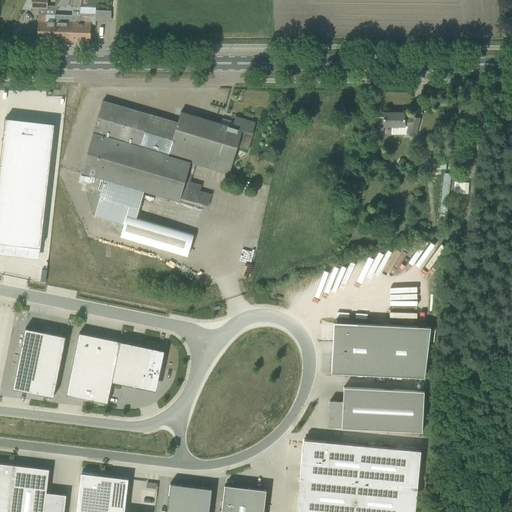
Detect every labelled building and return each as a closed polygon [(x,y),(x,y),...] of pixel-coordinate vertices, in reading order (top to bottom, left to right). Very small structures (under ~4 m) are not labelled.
[(30,0),(30,8),(46,9),(46,0),(30,0)] [(72,16),(72,17),(71,41),(90,41),(90,25),(95,25),(95,14),(79,14),(79,7),(81,0),(74,0),(71,10),(71,16),(72,16)] [(37,39),(53,40),(54,22),(54,16),(54,15),(38,14),(38,21),(37,21),(37,39)] [(54,16),(54,22),(53,40),(71,41),(72,17),(72,16),(71,16),(54,16)] [(99,110),(81,172),(105,180),(95,215),(123,224),(120,236),(187,256),(193,235),(136,218),(144,192),(178,202),(180,198),(208,206),(212,195),(200,191),(201,186),(189,182),(191,175),(187,174),(190,162),(230,173),(238,147),(248,150),(251,140),(254,130),(253,130),(255,123),(235,117),(233,122),(222,118),(220,124),(180,112),(177,123),(102,101),(99,110)] [(408,127),(406,133),(415,135),(419,118),(411,116),(410,117),(404,117),(404,112),(383,112),(383,126),(408,127)] [(6,127),(0,180),(0,252),(42,257),(56,133),(6,127)] [(448,189),(450,174),(444,173),(441,198),(448,198),(448,189)] [(124,267),(133,269),(136,260),(126,257),(124,267)] [(332,353),(331,373),(424,377),(430,327),(357,324),(357,323),(333,322),(332,342),(332,353)] [(65,336),(25,328),(12,389),(53,397),(65,336)] [(74,374),(70,395),(107,403),(111,382),(120,341),(79,333),(70,373),(74,374)] [(120,341),(111,382),(145,389),(146,381),(157,383),(157,380),(158,381),(164,350),(120,341)] [(343,387),(342,401),(329,400),(328,427),(421,431),(423,391),(343,387)] [(303,439),(296,511),(414,511),(420,450),(303,439)] [(0,461),(0,511),(62,511),(65,493),(45,490),(48,467),(14,463),(0,461)] [(81,473),(75,511),(124,511),(128,478),(81,473)] [(169,483),(166,511),(208,511),(212,488),(169,483)] [(224,485),(220,511),(263,511),(266,490),(224,485)]
